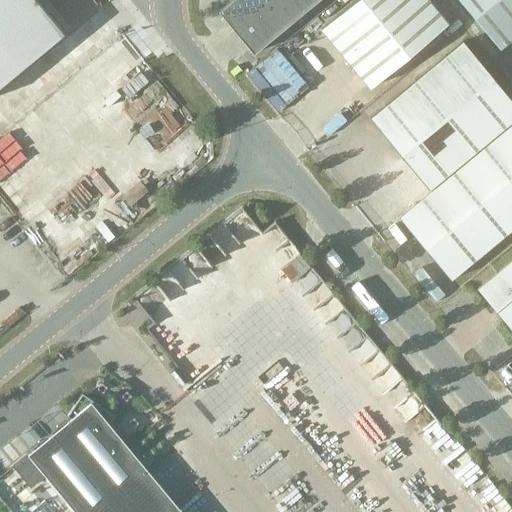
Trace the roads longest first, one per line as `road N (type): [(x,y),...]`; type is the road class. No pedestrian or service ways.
road 1 (unclassified): [(511,447),(266,143)]
road 2 (unclassified): [(0,369),(266,143)]
road 3 (unknown): [(224,384),(271,344),(405,511)]
road 4 (unclassified): [(266,143),(167,25),(164,0)]
road 5 (unknown): [(330,511),(224,384)]
